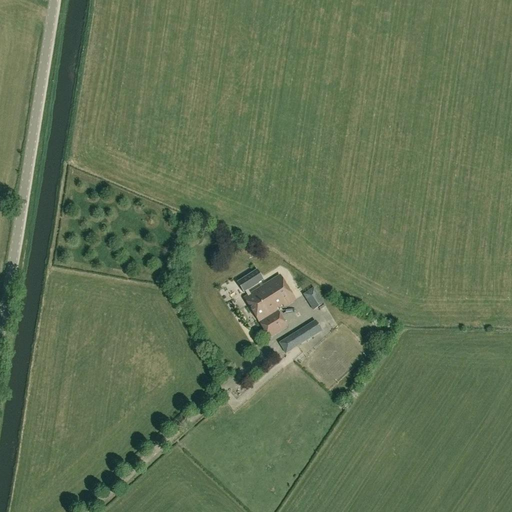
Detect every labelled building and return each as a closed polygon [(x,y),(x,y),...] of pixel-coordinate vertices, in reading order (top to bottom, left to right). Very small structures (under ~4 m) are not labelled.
[(263,280),(256,270),(237,282),(243,293),(263,280)] [(279,276),(244,298),(269,338),(287,327),(277,312),(275,306),(280,303),(284,308),(295,301),(279,276)] [(314,288),(303,295),(306,300),(317,293),(314,288)] [(279,343),(286,354),(317,334),(310,324),(279,343)] [(332,349),(342,341),(338,336),(328,344),(332,349)]
